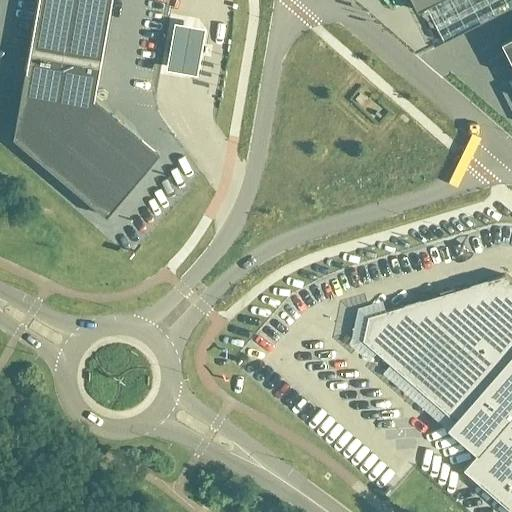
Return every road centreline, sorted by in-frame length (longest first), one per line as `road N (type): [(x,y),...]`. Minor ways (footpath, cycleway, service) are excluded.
road 1 (unclassified): [(160,352),(259,254),(454,186),(498,149)]
road 2 (unclassified): [(300,0),(276,53),(259,151),(232,224),(143,335)]
road 3 (unclassified): [(498,149),(322,0)]
road 4 (primary): [(276,477),(238,438),(168,389)]
road 5 (primary): [(148,423),(276,477)]
road 6 (primary): [(65,369),(67,400),(87,425),(118,434),(148,423)]
